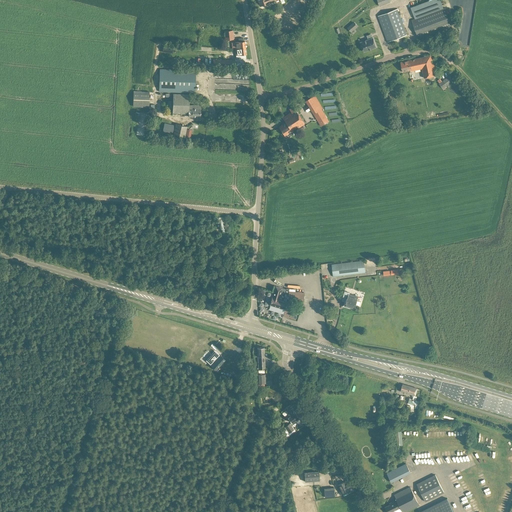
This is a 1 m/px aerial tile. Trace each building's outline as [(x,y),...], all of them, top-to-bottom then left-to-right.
[(478,13),(478,11),(478,10),(477,8),(477,7),(476,6),(475,5),(474,4),(472,3),(470,3),(468,3),(467,4),(465,4),(464,5),(463,7),(462,8),(462,9),(461,11),(461,12),(462,14),(463,16),(464,17),(465,18),(466,19),(467,19),(469,20),(471,20),(473,19),(474,18),(476,17),(477,16),(477,15),(478,13)] [(412,21),(417,34),(419,39),(452,27),(450,22),(445,9),(412,21)] [(378,17),(386,37),(388,42),(407,35),(405,30),(397,10),(378,17)] [(354,22),(347,28),(351,32),(357,26),(354,22)] [(224,31),(225,40),(233,39),(232,30),(224,31)] [(234,42),(235,48),(245,47),(245,41),(243,41),(243,38),(238,39),(238,42),(234,42)] [(360,42),(361,43),(362,45),(361,47),(361,49),(363,49),(364,52),(376,47),(373,38),(360,42)] [(245,47),(235,48),(236,55),(236,57),(239,57),(239,59),(246,58),(245,54),(246,54),(245,47)] [(400,62),(403,72),(411,70),(411,71),(422,69),(424,78),(437,76),(436,72),(434,65),(438,64),(437,59),(433,60),(432,55),(400,62)] [(159,91),(190,93),(195,93),(196,71),(160,69),(159,91)] [(449,76),(439,84),(443,89),(447,86),(448,88),(454,83),(449,76)] [(133,91),(133,107),(149,107),(150,92),(133,91)] [(188,116),(195,117),(200,117),(201,108),(200,108),(201,105),(189,105),(189,94),(173,94),(172,113),(188,114),(188,116)] [(314,96),(306,101),(309,105),(319,123),(327,118),(321,109),(316,101),(314,96)] [(283,118),(286,122),(288,125),(292,123),(296,129),(304,123),(293,107),(289,109),(291,112),(283,118)] [(296,129),(292,123),(288,125),(286,122),(279,127),(284,135),(290,132),(291,132),(296,129)] [(164,123),(162,131),(173,134),(175,125),(164,123)] [(175,124),(173,134),(184,137),(187,126),(175,124)] [(332,264),(333,276),(365,273),(364,261),(332,264)] [(275,286),(274,290),(270,305),(285,309),(287,302),(288,301),(303,303),(304,292),(295,292),(295,289),(286,289),(280,288),(275,286)] [(345,292),(342,300),(345,301),(344,306),(349,308),(350,306),(354,307),(355,304),(359,305),(360,302),(356,301),(357,297),(353,295),(349,294),(349,293),(345,292)] [(132,315),(132,316),(133,316),(131,322),(130,322),(150,328),(152,322),(132,315)] [(257,347),(258,369),(265,368),(264,347),(257,347)] [(181,359),(188,364),(194,355),(187,351),(181,359)] [(214,362),(210,366),(216,371),(226,360),(220,355),(216,359),(214,357),(211,360),(214,362)] [(265,374),(257,374),(257,384),(266,383),(265,374)] [(413,396),(415,397),(416,393),(417,388),(402,384),(402,385),(401,386),(402,386),(400,391),(408,394),(413,396)] [(409,399),(408,404),(414,406),(417,397),(415,397),(413,396),(412,400),(409,399)] [(290,405),(284,409),(289,416),(288,418),(292,423),(299,417),(290,405)] [(284,427),(289,433),(294,429),(290,423),(284,427)] [(406,463),(391,471),(387,473),(391,482),(411,473),(406,463)] [(304,472),(305,482),(319,481),(318,471),(304,472)] [(435,474),(417,483),(425,500),(426,500),(426,501),(444,492),(435,474)] [(337,484),(341,492),(341,494),(349,490),(349,489),(354,486),(351,480),(346,482),(345,481),(337,484)] [(324,488),(325,497),(335,496),(334,487),(324,488)] [(404,511),(419,504),(411,487),(399,493),(395,495),(397,501),(395,502),(394,501),(390,503),(390,505),(385,507),(387,511),(390,511),(400,507),(402,511),(404,511)] [(419,511),(454,511),(447,498),(419,511)]
